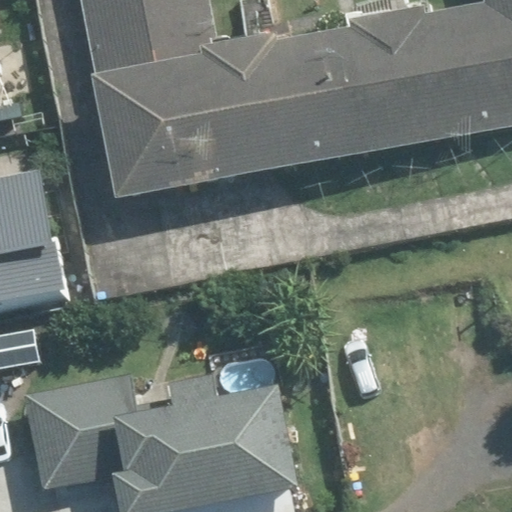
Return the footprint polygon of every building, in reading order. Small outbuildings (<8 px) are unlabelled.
[(3,0),(0,0),(0,110),(22,107),(3,0)] [(217,0),(97,0),(138,202),(511,127),(511,0),(501,0),(502,2),(446,13),(442,0),(427,0),(366,12),(369,28),(299,42),(296,29),(226,43),(217,0)] [(59,172),(0,183),(0,316),(85,300),(59,172)] [(0,357),(0,410),(12,408),(0,357)] [(200,366),(41,397),(60,493),(145,477),(151,511),(206,511),(325,489),(305,386),(242,398),(237,372),(202,379),(200,366)]
